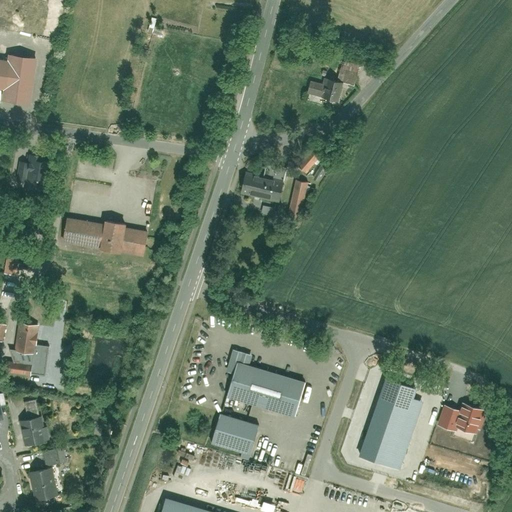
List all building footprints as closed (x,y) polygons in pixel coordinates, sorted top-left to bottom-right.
[(30,102),(37,57),(7,53),(6,57),(0,56),(0,87),(2,88),(1,98),(30,102)] [(355,84),(361,64),(343,60),(338,79),(344,81),(355,84)] [(338,79),(325,76),(323,82),(310,79),(307,91),(339,99),(344,81),(338,79)] [(315,144),(298,163),(307,171),(324,151),(315,144)] [(18,179),(27,180),(31,158),(31,154),(22,153),(18,179)] [(327,157),(314,177),(319,180),(332,160),(327,157)] [(26,186),(49,190),(54,161),(31,158),(27,180),(26,186)] [(267,161),(263,174),(284,179),(287,166),(267,161)] [(263,174),(245,170),(240,191),(279,200),(284,179),(263,174)] [(307,181),(296,179),(289,212),(300,215),(307,181)] [(275,206),(263,204),(262,214),(273,215),(275,206)] [(153,259),(158,234),(134,229),(135,224),(111,220),(111,223),(74,216),(68,243),(153,259)] [(5,274),(17,275),(20,248),(8,247),(5,274)] [(19,321),(14,349),(36,352),(41,324),(19,321)] [(305,381),(253,366),(255,357),(234,351),(228,371),(235,373),(228,396),(295,415),(305,381)] [(9,360),(8,371),(31,374),(32,362),(9,360)] [(418,388),(385,377),(360,455),(400,470),(423,401),(413,399),(418,388)] [(28,417),(40,415),(36,398),(24,400),(28,417)] [(459,410),(444,405),(437,424),(458,431),(458,427),(476,434),(485,410),(463,401),(459,410)] [(20,419),(25,443),(50,438),(47,425),(44,425),(42,414),(40,415),(28,417),(20,419)] [(222,414),(215,442),(253,452),(260,424),(222,414)] [(43,450),(46,464),(67,459),(64,445),(43,450)] [(184,465),(186,462),(190,464),(194,455),(178,449),(171,467),(179,470),(182,464),(184,465)] [(35,499),(59,494),(52,466),(29,471),(35,499)] [(217,511),(164,497),(160,511),(217,511)] [(258,509),(270,511),(272,504),(260,501),(258,509)]
